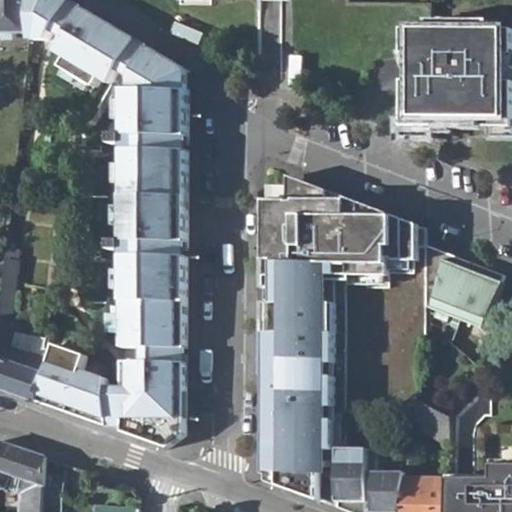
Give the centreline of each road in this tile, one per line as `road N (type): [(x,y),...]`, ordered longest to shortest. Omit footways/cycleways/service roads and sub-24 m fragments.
road 1 (residential): [(511,224),(227,104),(228,462),(221,492)]
road 2 (residential): [(0,416),(167,472)]
